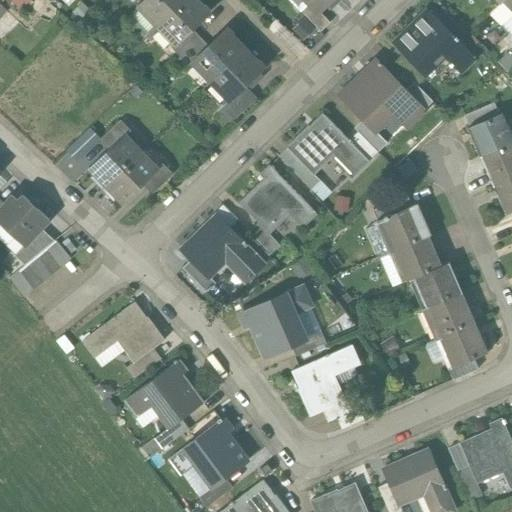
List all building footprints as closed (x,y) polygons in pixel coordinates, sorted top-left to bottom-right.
[(30,0),(10,0),(24,12),(33,2),(30,0)] [(145,0),(138,7),(157,25),(182,0),(145,0)] [(196,0),(182,0),(157,25),(176,45),(192,30),(206,16),(207,15),(208,14),(208,13),(209,12),(209,10),(209,9),(208,8),(207,7),(206,6),(204,5),(203,5),(202,6),(196,0)] [(304,0),(288,0),(301,13),(309,5),(304,0)] [(304,0),(309,5),(319,15),(322,12),(334,0),(304,0)] [(511,7),(504,0),(501,3),(484,21),(494,31),(502,24),(511,33),(505,39),(511,46),(511,7)] [(319,15),(309,5),(301,13),(319,31),(330,21),(322,12),(319,15)] [(455,38),(429,12),(416,25),(415,24),(393,45),(402,55),(420,72),(440,52),(460,73),(475,59),(457,41),(458,40),(456,37),(455,38)] [(181,56),(200,38),(192,30),(176,45),(173,48),(181,56)] [(208,47),(192,63),(210,81),(243,49),(232,37),(233,36),(233,35),(233,34),(232,32),(232,31),(230,30),(229,30),(228,30),(226,30),(225,30),(224,31),(223,32),(208,47)] [(185,69),(192,63),(208,47),(200,38),(181,56),(177,60),(185,69)] [(243,49),(210,81),(230,101),(261,71),(262,70),(263,69),(263,68),(264,67),(264,65),(263,64),(262,63),(261,62),(260,61),(259,61),(257,61),(256,62),(243,49)] [(511,68),(511,51),(499,65),(507,73),(511,68)] [(413,83),(417,88),(426,79),(420,72),(402,55),(394,63),(413,83)] [(404,92),(380,68),(382,66),(380,64),(378,65),(375,63),(367,71),(371,75),(345,100),(364,120),(375,131),(395,112),(409,126),(423,111),(404,92)] [(404,92),(423,111),(432,103),(417,88),(413,83),(404,92)] [(247,91),(224,112),(233,121),(255,100),(247,91)] [(463,117),(468,128),(502,113),(497,102),(463,117)] [(395,112),(375,131),(387,143),(389,145),(409,126),(395,112)] [(468,128),(481,157),(511,143),(511,136),(502,113),(468,128)] [(348,141),(323,115),(310,128),(308,126),(286,148),(288,149),(313,175),(334,156),(354,176),(369,162),(351,144),(352,143),(350,140),(348,141)] [(387,143),(375,131),(364,120),(355,129),(378,152),(387,143)] [(124,135),(125,136),(130,131),(121,121),(100,141),(108,149),(124,135)] [(89,168),(106,186),(141,153),(125,136),(124,135),(108,149),(89,168)] [(511,143),(481,157),(493,186),(511,178),(511,143)] [(313,175),(288,149),(279,158),(312,191),(320,182),(313,175)] [(157,170),(141,153),(106,186),(123,204),(143,186),(158,171),(157,170)] [(157,170),(158,171),(143,186),(151,194),(172,174),(163,164),(157,170)] [(271,168),(268,165),(260,174),(264,178),(238,203),(257,223),(268,235),(288,216),(301,229),(316,215),(273,170),(274,168),(272,167),(271,168)] [(511,178),(493,186),(506,215),(511,212),(511,178)] [(320,182),(312,191),(322,202),(331,193),(320,182)] [(337,195),(335,210),(348,212),(351,197),(337,195)] [(379,223),(415,207),(410,195),(374,211),(379,223)] [(12,196),(0,208),(0,223),(15,237),(20,232),(29,240),(30,241),(41,229),(49,221),(23,196),(18,201),(12,196)] [(415,207),(379,223),(387,240),(389,239),(394,252),(428,237),(415,207)] [(262,264),(245,246),(247,244),(244,242),(242,243),(216,217),(203,230),(202,229),(180,250),(191,261),(208,278),(227,258),(247,278),(262,264)] [(280,247),(268,235),(257,223),(248,232),(271,255),(275,252),(280,247)] [(54,241),(41,229),(30,241),(29,240),(14,256),(25,266),(28,264),(37,256),(46,248),(54,241)] [(394,252),(392,253),(400,271),(402,270),(407,281),(413,279),(441,267),(428,237),(394,252)] [(71,260),(55,241),(46,248),(62,267),(71,260)] [(280,247),(275,252),(287,263),(297,253),(286,242),(280,247)] [(62,267),(46,248),(37,256),(52,275),(62,267)] [(52,275),(37,256),(28,264),(43,283),(52,275)] [(208,278),(191,261),(183,270),(205,292),(214,284),(208,278)] [(43,283),(28,264),(25,266),(18,271),(33,290),(43,283)] [(441,267),(413,279),(421,296),(422,296),(427,308),(461,294),(448,264),(441,267)] [(33,290),(18,271),(9,279),(23,298),(33,290)] [(243,313),(238,315),(244,327),(250,325),(264,357),(291,345),(304,340),(293,314),(310,307),(303,288),(245,312),(245,311),(242,312),(243,313)] [(427,308),(426,309),(434,327),(435,326),(440,338),(474,324),(461,294),(427,308)] [(101,327),(81,342),(94,359),(117,341),(133,364),(155,347),(164,340),(148,318),(146,319),(133,302),(104,324),(103,323),(100,325),(101,327)] [(448,356),(453,368),(476,358),(486,353),(474,324),(440,338),(439,339),(447,357),(448,356)] [(304,340),(291,345),(296,357),(325,344),(321,333),(304,340)] [(296,392),(307,418),(323,411),(344,402),(337,385),(333,376),(347,370),(359,365),(351,346),(328,356),(327,354),(324,356),(325,358),(290,373),(298,391),(296,392)] [(155,347),(133,364),(127,368),(135,378),(163,358),(155,347)] [(396,358),(401,369),(412,364),(407,353),(396,358)] [(476,358),(453,368),(458,379),(481,369),(476,358)] [(174,364),(123,401),(135,418),(151,406),(167,429),(182,418),(202,403),(181,374),(186,370),(179,360),(177,361),(175,359),(172,362),(174,364)] [(333,376),(337,385),(351,379),(347,370),(333,376)] [(102,383),(95,389),(104,399),(115,390),(110,385),(102,383)] [(354,397),(344,402),(323,411),(328,422),(337,418),(359,408),(354,397)] [(359,408),(337,418),(342,429),(364,419),(359,408)] [(182,418),(167,429),(155,438),(163,448),(190,428),(182,418)] [(218,422),(167,460),(179,477),(195,466),(211,488),(225,478),(247,462),(225,432),(230,429),(222,419),(220,420),(219,419),(216,420),(218,422)] [(484,433),(459,444),(468,466),(476,484),(502,473),(509,489),(511,487),(511,446),(502,425),(504,424),(503,421),(501,422),(500,420),(488,425),(493,436),(487,438),(484,433)] [(158,451),(163,448),(155,438),(138,451),(146,461),(158,451)] [(447,449),(457,471),(468,466),(459,444),(447,449)] [(165,461),(158,451),(146,461),(153,470),(165,461)] [(408,460),(383,471),(389,484),(398,505),(423,494),(430,511),(452,511),(443,490),(446,489),(444,485),(442,486),(427,453),(409,461),(408,460)] [(481,496),(476,484),(468,466),(457,471),(470,501),(481,496)] [(225,478),(211,488),(198,498),(206,509),(233,488),(225,478)] [(230,505),(220,511),(286,511),(275,496),(273,497),(262,481),(232,503),(231,502),(229,504),(230,505)] [(335,491),(309,502),(313,511),(365,511),(354,484),(335,492),(335,491)] [(400,511),(398,505),(389,484),(378,489),(387,511),(400,511)]
